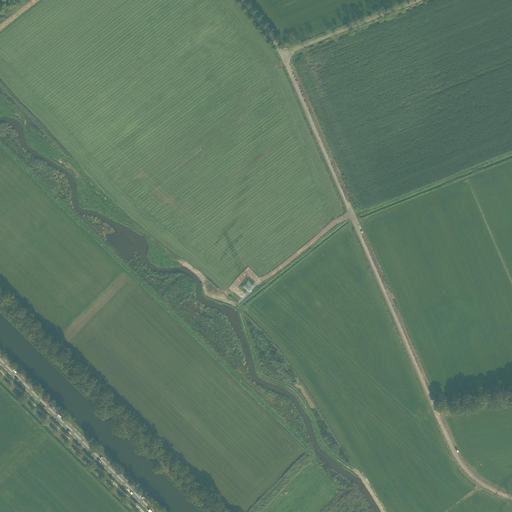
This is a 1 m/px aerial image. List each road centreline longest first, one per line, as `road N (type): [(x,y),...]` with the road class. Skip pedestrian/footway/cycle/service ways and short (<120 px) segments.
road 1 (unclassified): [(511,499),(482,487),(452,458),(281,53)]
road 2 (track): [(218,511),(0,296)]
road 3 (primary): [(153,511),(0,359)]
road 4 (unclassified): [(281,53),(407,0)]
